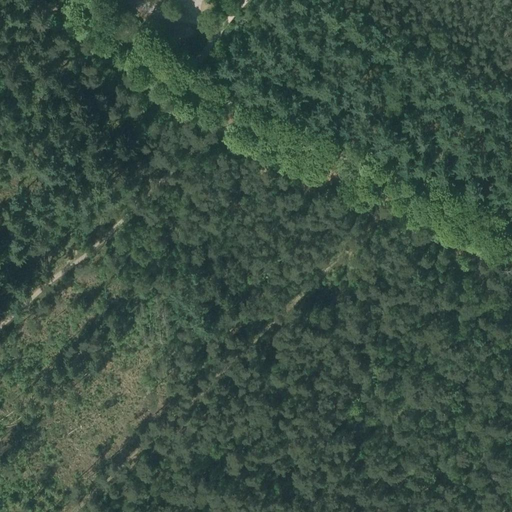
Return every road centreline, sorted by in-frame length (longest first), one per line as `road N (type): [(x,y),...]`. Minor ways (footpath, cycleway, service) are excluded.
road 1 (unclassified): [(511,231),(311,147),(181,77)]
road 2 (unknown): [(511,76),(452,150),(409,153),(321,109),(226,105)]
road 3 (unclassified): [(181,77),(84,0)]
